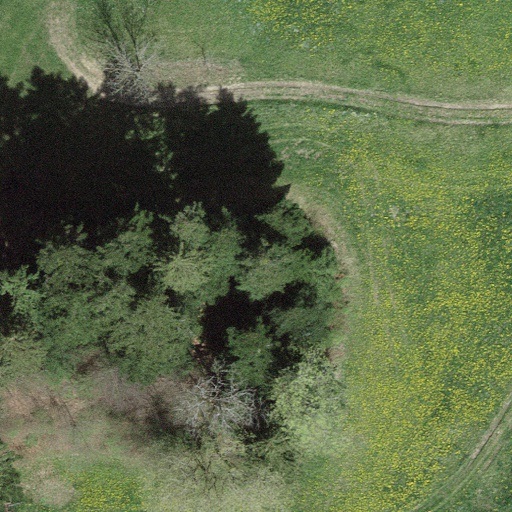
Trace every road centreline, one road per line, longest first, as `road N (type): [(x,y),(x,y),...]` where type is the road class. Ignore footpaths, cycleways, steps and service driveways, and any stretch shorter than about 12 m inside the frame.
road 1 (track): [(511,114),(480,117),(302,93),(121,96),(99,85),(71,53),(67,0)]
road 2 (track): [(427,511),(486,450),(511,405)]
